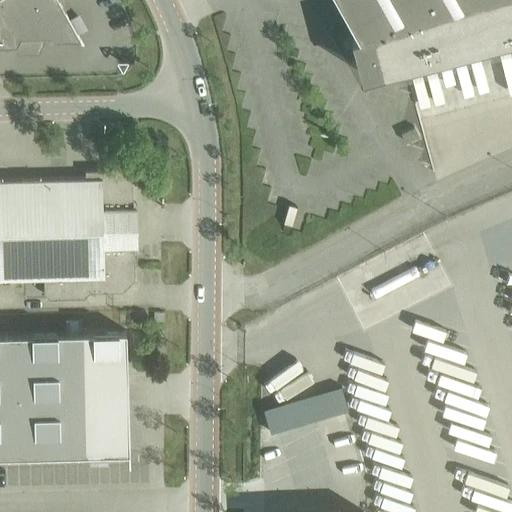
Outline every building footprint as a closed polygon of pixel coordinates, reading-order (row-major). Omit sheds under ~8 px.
[(0,0),(0,47),(15,47),(17,50),(36,50),(42,38),(51,38),(53,42),(80,41),(83,47),(84,46),(58,0),(0,0)] [(511,0),(340,0),(358,31),(351,33),(362,74),(511,33),(511,0)] [(406,141),(419,135),(414,126),(401,132),(406,141)] [(86,176),(0,178),(0,278),(44,277),(44,289),(50,295),(84,295),(88,291),(123,290),(135,277),(134,245),(138,245),(137,205),(133,205),(133,180),(120,169),(85,169),(86,176)] [(0,453),(130,451),(127,330),(82,330),(82,319),(66,319),(66,331),(0,332),(0,453)]
